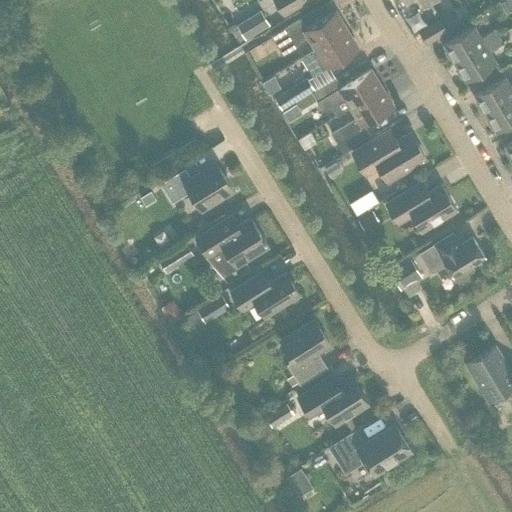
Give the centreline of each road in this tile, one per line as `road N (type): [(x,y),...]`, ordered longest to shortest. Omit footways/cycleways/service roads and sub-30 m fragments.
road 1 (residential): [(232,137),(378,363),(397,365)]
road 2 (residential): [(511,228),(374,0)]
road 3 (residential): [(397,365),(511,298)]
